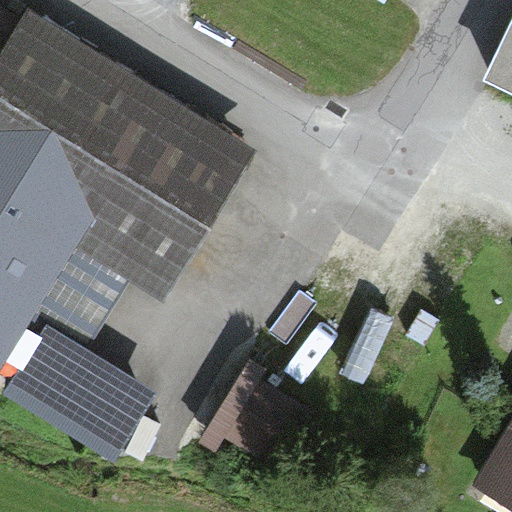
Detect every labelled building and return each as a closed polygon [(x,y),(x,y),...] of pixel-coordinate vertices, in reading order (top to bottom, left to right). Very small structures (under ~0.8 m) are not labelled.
[(0,315),(61,219),(157,279),(240,148),(30,18),(0,65),(0,315)] [(99,323),(109,302),(41,268),(9,333),(22,340),(44,296),(99,323)] [(45,302),(4,377),(118,439),(159,363),(45,302)] [(245,339),(203,419),(264,451),(306,370),(245,339)] [(511,441),(487,483),(511,497),(511,441)]
